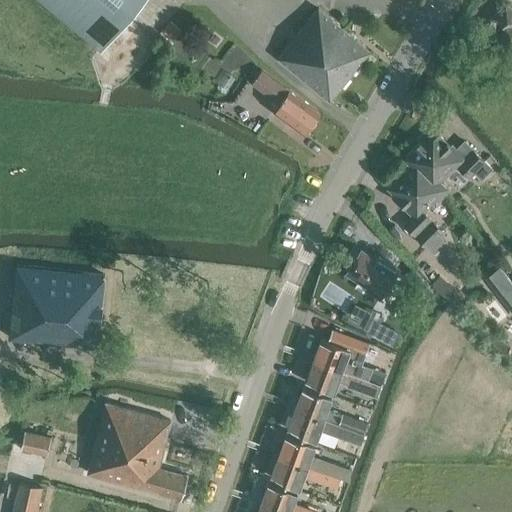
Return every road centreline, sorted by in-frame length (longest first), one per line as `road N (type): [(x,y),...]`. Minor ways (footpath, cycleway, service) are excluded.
road 1 (tertiary): [(208,511),(316,225),(442,0)]
road 2 (track): [(0,171),(249,191),(322,214)]
